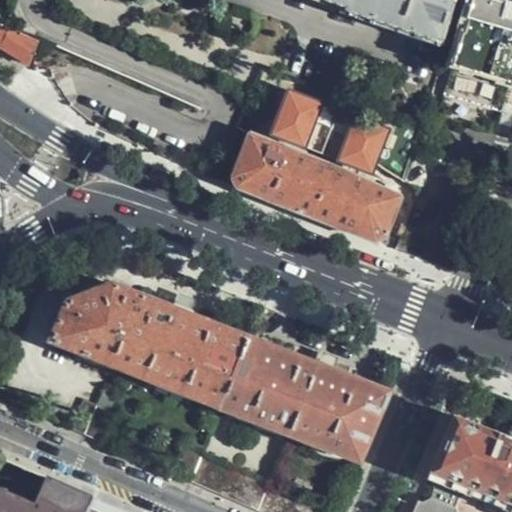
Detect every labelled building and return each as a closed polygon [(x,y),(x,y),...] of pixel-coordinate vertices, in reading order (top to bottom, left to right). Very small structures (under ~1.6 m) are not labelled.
[(453,0),(306,0),(321,5),(343,13),(342,15),(437,48),(453,0)] [(511,0),(470,0),(464,20),(467,20),(464,29),(462,28),(450,66),(453,68),(445,95),(511,114),(511,0)] [(0,30),(0,52),(28,69),(37,48),(0,30)] [(290,87),(271,137),(308,151),(310,146),(339,157),(336,163),(374,177),(394,128),(290,87)] [(238,187),(378,242),(389,237),(407,191),(374,177),(336,163),(308,151),(271,137),(251,129),(232,176),(238,187)] [(220,410),(248,340),(193,318),(193,316),(183,311),(173,308),(172,311),(112,287),(66,302),(50,342),(220,410)] [(319,368),(248,340),(220,410),(358,465),(387,394),(332,372),(333,370),(327,368),(320,365),(319,368)] [(83,403),(69,431),(104,447),(116,417),(83,403)] [(426,480),(432,483),(464,496),(477,501),(506,511),(511,511),(511,434),(454,411),(426,480)] [(174,477),(190,484),(201,456),(203,452),(186,446),(174,477)] [(331,511),(201,456),(190,484),(252,511),(331,511)] [(0,511),(86,511),(91,500),(46,481),(34,506),(0,493),(0,511)] [(454,511),(453,507),(456,498),(464,496),(432,483),(436,491),(432,499),(425,502),(418,499),(417,501),(412,511),(454,511)] [(471,511),(477,501),(464,496),(456,498),(453,507),(454,511),(471,511)] [(117,511),(91,500),(86,511),(117,511)]
